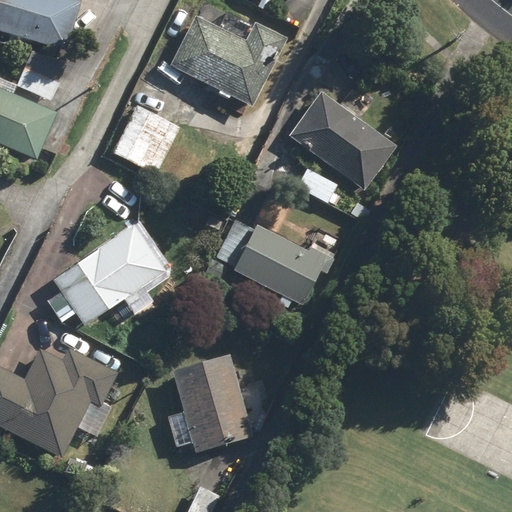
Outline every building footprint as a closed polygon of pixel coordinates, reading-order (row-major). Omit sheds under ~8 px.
[(0,0),(0,29),(72,50),(86,1),(80,0),(0,0)] [(251,41),(200,16),(175,66),(258,107),(293,38),(261,22),(251,41)] [(39,50),(21,86),(55,104),(74,68),(39,50)] [(0,76),(0,141),(43,160),(63,114),(0,86),(0,81),(2,78),(0,76)] [(401,147),(326,93),(294,137),(370,190),(401,147)] [(141,106),(117,153),(159,175),(183,128),(141,106)] [(313,165),(300,187),(329,205),(343,183),(313,165)] [(143,221),(58,280),(66,292),(52,302),(67,323),(81,314),(90,327),(129,300),(139,315),(158,303),(151,292),(173,277),(176,268),(143,221)] [(262,226),(239,270),(287,295),(282,304),(292,309),(297,300),(307,306),(326,271),(331,274),(339,260),(337,258),(339,255),(335,253),(316,243),(312,251),(262,226)] [(0,364),(0,424),(68,457),(82,428),(101,437),(116,407),(108,403),(123,373),(73,349),(68,360),(44,348),(29,378),(0,364)] [(233,356),(179,371),(190,412),(171,417),(179,448),(199,443),(201,453),(256,438),(233,356)]
